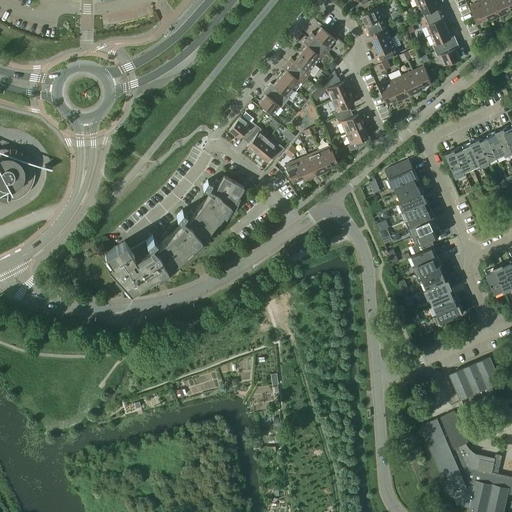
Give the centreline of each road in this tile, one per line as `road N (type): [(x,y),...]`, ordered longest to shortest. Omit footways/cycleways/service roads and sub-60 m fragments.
road 1 (tertiary): [(67,304),(130,308),(180,298),(299,226)]
road 2 (track): [(261,287),(294,352),(339,511)]
road 3 (residential): [(472,253),(428,143),(504,107)]
road 4 (tertiary): [(376,375),(367,268),(359,243),(328,204)]
road 5 (residential): [(215,145),(214,136),(324,2)]
road 6 (residential): [(324,2),(352,24),(360,44),(352,67),(389,148)]
road 7 (secondary): [(110,93),(172,65),(233,0)]
road 8 (tertiary): [(395,511),(383,482),(376,375)]
road 9 (secondary): [(210,0),(166,47),(105,76)]
road 10 (residential): [(376,375),(494,331)]
road 11 (residential): [(389,148),(483,69)]
